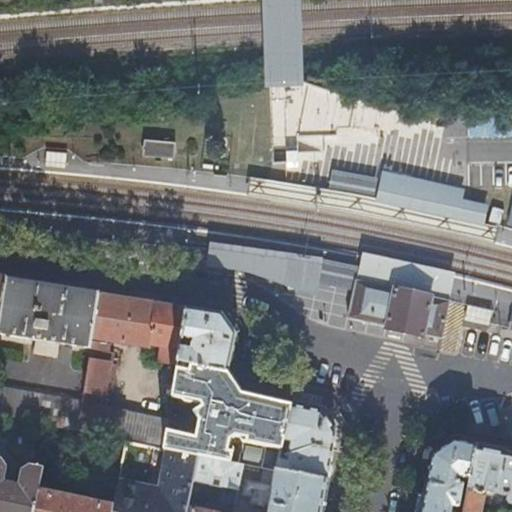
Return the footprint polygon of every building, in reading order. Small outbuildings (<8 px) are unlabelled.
[(262,0),(265,87),(304,86),(304,83),(301,0),(262,0)] [(144,142),(143,161),(176,163),(176,143),(144,142)] [(292,151),(286,151),(287,162),(292,161),(298,161),(298,152),(298,151),(292,151)] [(45,166),(65,167),(66,153),(46,152),(45,166)] [(371,197),(375,198),(378,178),(332,170),(329,190),(335,191),(371,197)] [(443,214),(483,223),(487,205),(464,199),(466,188),(447,184),(421,178),(382,170),(377,199),(414,207),(422,209),(443,214)] [(426,228),(498,245),(501,228),(493,226),(486,224),(483,223),(443,214),(422,209),(414,207),(377,199),(375,198),(371,197),(335,191),(329,190),(326,189),(287,183),(273,181),(250,177),(247,195),(296,204),(353,213),(426,228)] [(504,214),(490,210),(486,224),(493,226),(501,228),(504,214)] [(324,259),(324,258),(210,243),(207,267),(249,273),(311,294),(318,296),(320,283),(322,272),(323,264),(324,259)] [(395,288),(450,301),(456,273),(363,252),(360,267),(357,280),(395,288)] [(357,280),(360,267),(324,259),(323,264),(322,272),(320,283),(354,290),(357,280)] [(38,287),(38,284),(20,281),(6,279),(5,282),(22,285),(38,287)] [(395,288),(357,280),(354,290),(353,298),(349,315),(374,321),(377,322),(381,323),(382,323),(387,324),(386,327),(405,331),(424,335),(424,333),(442,337),(450,301),(395,288)] [(90,348),(98,297),(66,292),(66,288),(53,286),(38,284),(38,287),(22,285),(5,282),(0,314),(0,333),(37,339),(34,351),(56,354),(58,343),(90,348)] [(98,297),(98,294),(66,288),(66,292),(98,297)] [(126,440),(164,448),(167,431),(169,418),(126,409),(128,395),(104,392),(108,363),(111,364),(113,351),(107,350),(109,340),(150,347),(150,344),(162,346),(160,363),(166,363),(162,390),(173,393),(178,365),(175,365),(185,308),(156,303),(127,298),(98,294),(98,297),(90,348),(82,400),(77,430),(126,440)] [(489,326),(490,323),(493,310),(467,304),(464,320),(489,326)] [(179,362),(227,372),(236,332),(222,314),(203,311),(185,308),(175,365),(178,365),(179,362)] [(280,448),(282,439),(289,404),(263,397),(241,392),(227,372),(179,362),(178,365),(173,393),(173,395),(183,397),(184,400),(190,401),(192,398),(201,400),(202,405),(194,411),(199,418),(197,430),(190,435),(167,431),(164,448),(198,455),(229,461),(233,448),(240,449),(243,440),(265,445),(280,448)] [(0,414),(77,430),(82,400),(0,387),(0,414)] [(336,432),(333,449),(345,452),(350,428),(331,399),(294,390),(291,404),(321,411),(336,432)] [(276,470),(327,480),(330,462),(333,449),(336,432),(321,411),(291,404),(289,404),(282,439),(291,440),(287,460),(278,458),(276,470)] [(186,511),(193,481),(198,455),(164,448),(126,440),(112,507),(111,511),(186,511)] [(470,479),(476,446),(451,440),(434,452),(422,511),(450,511),(452,506),(458,507),(463,485),(455,483),(457,476),(470,479)] [(121,444),(106,441),(102,460),(117,464),(121,444)] [(276,470),(278,458),(280,448),(265,445),(260,467),(276,470)] [(511,504),(511,454),(476,446),(470,479),(463,511),(481,511),(482,509),(483,509),(484,504),(489,505),(490,501),(495,501),(494,506),(508,508),(509,504),(511,504)] [(221,486),(238,490),(243,464),(229,461),(198,455),(193,481),(211,484),(213,474),(223,476),(221,486)] [(0,511),(33,511),(37,491),(38,490),(43,466),(32,464),(24,470),(19,469),(17,477),(22,478),(20,486),(1,482),(3,475),(8,475),(9,467),(5,467),(0,460),(0,511)] [(321,511),(324,498),(327,480),(276,470),(273,484),(247,479),(244,493),(252,495),(251,502),(269,506),(268,511),(321,511)] [(111,511),(112,507),(37,491),(33,511),(111,511)]
